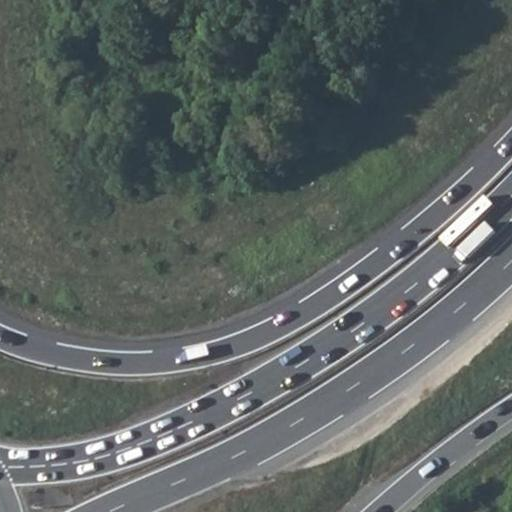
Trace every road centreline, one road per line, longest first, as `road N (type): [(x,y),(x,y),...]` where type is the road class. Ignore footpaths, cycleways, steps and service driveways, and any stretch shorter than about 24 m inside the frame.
road 1 (primary): [(511,206),(331,347),(232,403),(130,451),(0,466)]
road 2 (trunk): [(511,144),(383,258),(255,338),(210,353),(123,363),(0,337)]
road 3 (primary): [(105,511),(219,463),(351,388),(511,261)]
road 4 (trunk): [(385,511),(511,410)]
